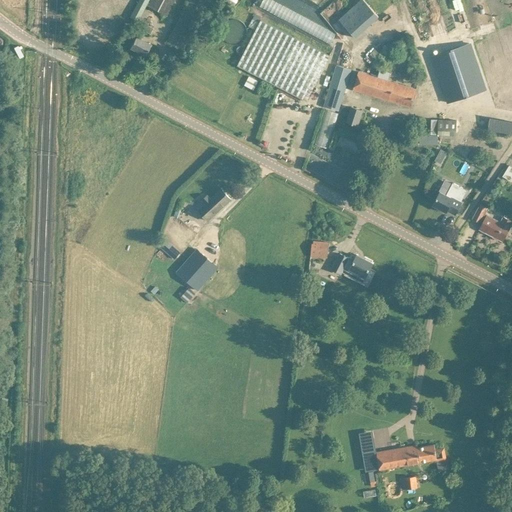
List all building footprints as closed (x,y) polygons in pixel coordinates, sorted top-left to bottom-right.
[(138,0),(138,2),(130,17),(137,21),(146,5),(166,16),(174,0),(138,0)] [(188,0),(177,22),(166,42),(182,51),(209,0),(188,0)] [(269,0),(265,10),(337,44),(343,32),(272,0),(269,0)] [(343,0),(330,13),(336,19),(349,6),(343,0)] [(355,38),(379,17),(363,0),(361,0),(339,20),(355,38)] [(146,23),(152,11),(145,8),(139,20),(146,23)] [(460,31),(459,12),(451,12),(451,31),(460,31)] [(261,20),(237,66),(306,101),(330,56),(261,20)] [(145,56),(150,45),(140,39),(145,31),(150,34),(153,28),(143,23),(136,37),(130,48),(145,56)] [(468,42),(431,55),(446,102),(483,90),(468,42)] [(337,65),(324,106),(338,111),(351,70),(337,65)] [(353,89),(373,95),(410,107),(411,107),(416,89),(388,81),(390,73),(380,70),(377,78),(359,72),(353,89)] [(364,114),(352,110),(347,125),(359,129),(364,114)] [(456,135),(456,120),(438,120),(438,135),(456,135)] [(438,144),(438,136),(420,135),(420,144),(438,144)] [(367,158),(372,146),(349,138),(344,150),(367,158)] [(442,164),(449,167),(456,153),(448,150),(442,164)] [(440,192),(433,205),(447,213),(448,211),(456,215),(462,203),(461,202),(467,190),(453,183),(446,195),(440,192)] [(208,221),(231,199),(221,189),(211,199),(207,195),(202,200),(203,200),(197,205),(201,208),(199,210),(208,221)] [(480,222),(487,208),(480,205),(473,219),(480,222)] [(503,241),(510,227),(511,222),(511,220),(503,217),(501,222),(487,215),(480,229),(503,241)] [(181,233),(186,237),(191,231),(186,227),(181,233)] [(167,240),(161,247),(175,259),(181,252),(167,240)] [(328,258),(329,243),(313,241),(311,256),(328,258)] [(197,249),(177,272),(198,290),(218,268),(197,249)] [(332,269),(340,273),(345,265),(351,268),(345,279),(360,287),(372,263),(357,255),(354,262),(348,259),(348,258),(340,254),(332,269)] [(187,303),(195,293),(189,288),(181,297),(187,303)] [(444,458),(442,449),(436,450),(435,444),(418,447),(417,445),(377,452),(380,469),(437,459),(437,460),(444,458)] [(416,476),(402,478),(404,489),(417,488),(416,476)]
